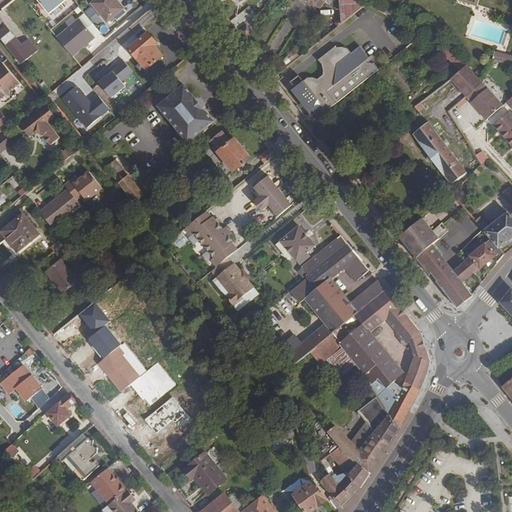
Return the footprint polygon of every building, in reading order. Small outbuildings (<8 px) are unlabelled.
[(50,14),(66,1),(64,0),(37,0),(41,3),(38,6),(42,10),(44,8),(50,14)] [(114,17),(124,9),(116,0),(97,0),(92,4),(107,22),(114,17)] [(276,0),(268,6),(273,12),(288,0),(276,0)] [(306,0),(314,5),(320,8),(325,0),(306,0)] [(368,4),(360,0),(339,0),(342,25),(368,4)] [(133,25),(138,32),(160,13),(155,7),(133,25)] [(256,16),(250,8),(230,23),(237,31),(256,16)] [(124,9),(114,17),(117,21),(127,13),(124,9)] [(73,57),(101,33),(85,14),(57,38),(73,57)] [(28,39),(21,45),(0,18),(0,37),(21,64),(38,51),(28,39)] [(254,20),(247,26),(252,32),(259,26),(254,20)] [(241,31),(246,36),(252,32),(247,26),(241,31)] [(146,70),(163,56),(154,45),(157,43),(148,33),(129,49),(146,70)] [(439,45),(436,51),(455,62),(452,65),(459,73),(467,66),(456,54),(439,45)] [(301,95),(319,119),(380,70),(374,63),(368,62),(367,60),(370,57),(361,46),(352,53),(348,48),(343,47),(336,46),(319,60),(323,65),(325,69),(324,75),(319,79),(314,77),(309,78),(304,81),(301,84),(304,88),(306,91),(301,95)] [(295,51),(284,60),(287,66),(299,57),(295,51)] [(511,58),(495,54),(493,61),(495,61),(511,65),(511,58)] [(133,73),(123,61),(111,71),(112,72),(99,83),(112,98),(126,87),(122,82),(133,73)] [(0,101),(21,85),(3,63),(0,65),(0,101)] [(483,83),(467,66),(459,73),(455,76),(451,79),(457,86),(466,97),(483,83)] [(455,76),(452,73),(439,83),(442,86),(451,79),(455,76)] [(457,86),(451,79),(442,86),(438,89),(443,96),(457,86)] [(417,98),(420,103),(438,89),(442,86),(439,83),(438,81),(417,98)] [(471,103),(486,120),(487,119),(503,105),(488,88),(488,89),(483,83),(466,97),(471,103)] [(214,122),(185,86),(160,107),(189,143),(214,122)] [(76,88),(63,99),(87,129),(110,110),(99,97),(91,103),(79,88),(76,88)] [(420,103),(415,107),(419,112),(424,108),(425,110),(443,96),(438,89),(420,103)] [(29,137),(34,133),(41,135),(42,137),(43,136),(51,146),(60,138),(47,122),(54,116),(46,106),(20,126),(29,137)] [(0,112),(0,133),(10,125),(0,112)] [(511,116),(510,113),(495,126),(511,145),(511,116)] [(429,123),(413,135),(430,157),(428,159),(431,163),(433,161),(451,185),(468,173),(429,123)] [(234,172),(251,158),(235,139),(231,142),(223,131),(209,142),(234,172)] [(0,153),(11,144),(3,134),(0,136),(0,153)] [(59,155),(64,162),(75,153),(70,146),(59,155)] [(259,157),(265,164),(276,155),(270,148),(259,157)] [(482,152),(478,157),(482,164),(488,158),(482,152)] [(135,203),(145,195),(128,175),(116,160),(106,168),(135,203)] [(87,201),(102,189),(89,172),(79,180),(74,184),(71,181),(65,185),(68,189),(77,200),(83,196),(87,201)] [(292,206),(269,177),(255,188),(262,196),(255,202),(262,211),(269,205),(279,217),(292,206)] [(511,185),(503,193),(511,204),(511,185)] [(40,212),(53,229),(81,206),(77,200),(68,189),(40,212)] [(206,212),(185,229),(190,236),(193,233),(214,258),(211,261),(216,268),(228,258),(238,250),(233,244),(234,243),(213,217),(211,218),(206,212)] [(511,238),(511,217),(508,212),(489,228),(480,217),(476,222),(499,249),(511,238)] [(19,251),(40,234),(23,214),(1,232),(7,239),(8,237),(19,251)] [(423,218),(400,238),(417,259),(433,245),(443,235),(444,235),(449,231),(443,224),(442,223),(433,231),(423,218)] [(307,252),(316,245),(299,226),(280,241),(292,256),(300,265),(311,257),(307,252)] [(491,240),(483,231),(478,236),(485,244),(491,240)] [(302,267),(310,277),(349,245),(341,236),(302,267)] [(501,253),(499,249),(491,240),(485,244),(480,249),(476,244),(471,247),(475,252),(470,257),(468,259),(469,260),(465,263),(473,273),(479,268),(481,270),(501,253)] [(52,248),(54,251),(62,245),(59,241),(52,248)] [(280,241),(276,245),(288,260),(292,256),(280,241)] [(333,334),(359,313),(350,303),(331,280),(351,264),(361,276),(363,276),(370,271),(349,245),(310,277),(305,280),(291,292),(300,303),(306,299),(326,324),(299,345),(288,354),(287,355),(295,366),(312,352),(316,348),(317,349),(333,334)] [(433,245),(417,259),(430,275),(431,274),(437,282),(457,309),(473,296),(472,295),(462,283),(474,274),(473,273),(465,263),(454,271),(453,270),(433,245)] [(234,264),(228,258),(216,268),(212,271),(217,277),(230,293),(226,296),(235,306),(244,298),(243,297),(254,288),(247,279),(246,280),(240,273),(241,272),(234,264)] [(64,293),(78,281),(61,260),(46,272),(64,293)] [(310,277),(303,268),(298,272),(305,280),(310,277)] [(378,281),(350,303),(359,313),(386,290),(378,281)] [(340,343),(340,344),(364,324),(371,333),(381,325),(387,319),(391,316),(398,325),(403,330),(412,322),(386,290),(359,313),(333,334),(340,343)] [(511,290),(501,303),(511,314),(511,290)] [(417,349),(428,355),(421,333),(412,341),(403,330),(398,325),(391,316),(387,319),(408,345),(411,342),(415,356),(417,349)] [(403,330),(412,341),(421,333),(412,322),(403,330)] [(394,382),(401,369),(393,359),(371,333),(364,324),(340,344),(340,345),(342,348),(359,367),(360,370),(363,375),(364,374),(370,385),(379,379),(387,389),(394,382)] [(312,352),(321,364),(328,359),(342,348),(340,345),(340,344),(340,343),(333,334),(317,349),(316,348),(312,352)] [(293,338),(282,347),(288,354),(299,345),(293,338)] [(29,357),(35,353),(31,348),(26,353),(29,357)] [(342,348),(328,359),(335,368),(346,381),(360,370),(359,367),(342,348)] [(421,390),(427,374),(430,362),(428,355),(417,349),(415,356),(409,373),(405,382),(421,390)] [(38,406),(49,397),(24,365),(1,384),(10,394),(17,389),(27,401),(31,398),(38,406)] [(339,387),(346,381),(335,368),(331,372),(339,387)] [(394,421),(401,427),(421,390),(405,382),(401,388),(396,384),(394,382),(387,389),(379,379),(370,385),(379,397),(394,421)] [(511,379),(502,387),(511,399),(511,379)] [(58,426),(71,416),(71,412),(68,409),(75,403),(68,394),(47,413),(58,426)] [(401,427),(394,421),(379,397),(359,413),(368,424),(374,432),(389,445),(401,427)] [(15,426),(20,433),(41,415),(35,409),(15,426)] [(311,410),(307,413),(311,418),(315,414),(311,410)] [(353,460),(370,474),(389,445),(374,432),(368,424),(353,443),(336,426),(328,432),(340,447),(345,453),(353,460)] [(97,462),(93,458),(97,454),(98,453),(97,453),(97,448),(95,448),(93,446),(94,441),(91,441),(89,438),(88,439),(83,434),(58,457),(63,462),(65,460),(69,457),(87,477),(100,466),(97,462)] [(5,451),(12,458),(19,452),(12,444),(5,451)] [(361,488),(370,474),(353,460),(345,453),(340,447),(330,455),(347,473),(349,474),(360,486),(361,488)] [(208,495),(227,480),(205,453),(184,470),(192,480),(194,478),(208,495)] [(97,454),(93,458),(97,462),(101,458),(97,454)] [(65,460),(84,481),(87,477),(69,457),(65,460)] [(330,466),(326,459),(321,461),(325,468),(330,466)] [(313,473),(315,472),(313,461),(306,463),(308,474),(309,475),(314,480),(317,478),(313,473)] [(353,494),(360,486),(349,474),(347,473),(337,476),(336,474),(335,475),(330,466),(325,468),(329,475),(338,488),(342,483),(353,494)] [(91,482),(109,505),(127,490),(128,490),(122,483),(120,484),(116,479),(108,469),(91,482)] [(341,506),(342,505),(353,494),(342,483),(338,488),(329,475),(323,480),(321,477),(318,479),(320,482),(334,498),(332,499),(338,507),(340,505),(341,506)] [(305,511),(311,511),(328,500),(314,481),(293,496),(305,511)] [(138,511),(132,503),(135,500),(127,490),(109,505),(114,511),(138,511)] [(202,511),(239,511),(229,500),(224,494),(202,511)] [(239,511),(243,511),(246,510),(234,496),(229,500),(239,511)] [(276,511),(263,496),(252,505),(256,511),(276,511)]
